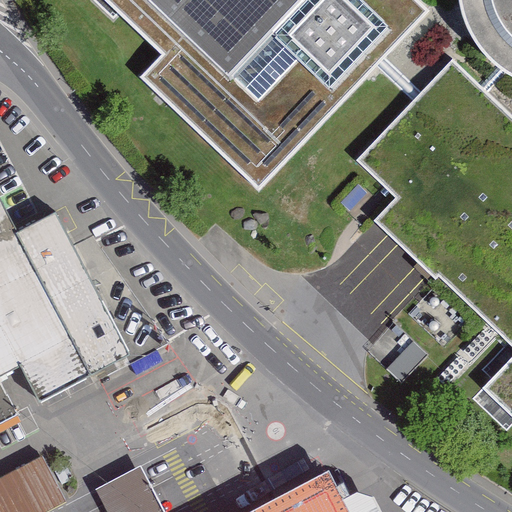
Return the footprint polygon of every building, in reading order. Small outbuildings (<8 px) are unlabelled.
[(97,0),(163,60),(141,83),(256,195),(427,17),(409,0),(97,0)] [(511,0),(462,0),(465,21),(480,51),(507,77),(511,79),(511,0)] [(511,125),(452,68),(357,165),(397,203),(374,227),(511,353),(511,365),(485,394),(511,420),(511,125)] [(0,197),(0,378),(21,367),(39,402),(127,356),(50,211),(17,228),(0,197)] [(221,511),(181,431),(89,477),(107,511),(221,511)] [(387,511),(380,498),(361,493),(347,505),(326,475),(247,511),(387,511)]
